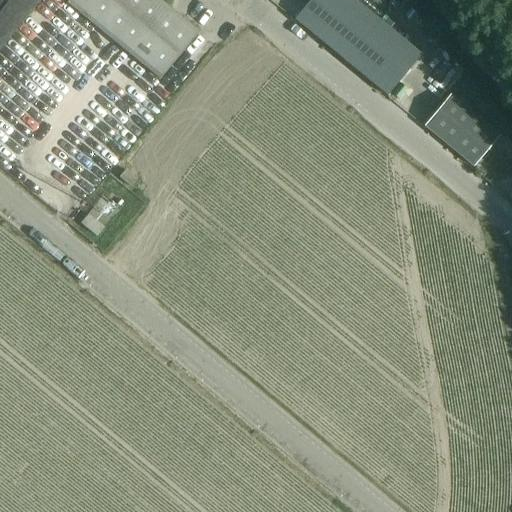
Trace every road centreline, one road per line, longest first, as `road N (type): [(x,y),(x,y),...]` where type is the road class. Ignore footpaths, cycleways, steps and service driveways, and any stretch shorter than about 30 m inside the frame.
road 1 (unclassified): [(0,196),(376,511)]
road 2 (unclassified): [(511,227),(239,0)]
